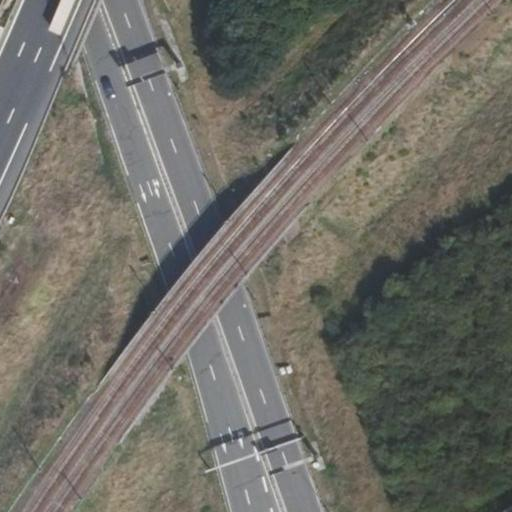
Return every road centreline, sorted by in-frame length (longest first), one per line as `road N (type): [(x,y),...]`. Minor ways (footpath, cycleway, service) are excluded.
road 1 (secondary): [(303,511),(118,0)]
road 2 (secondary): [(81,0),(208,354),(255,511)]
road 3 (motorway): [(0,125),(59,0)]
